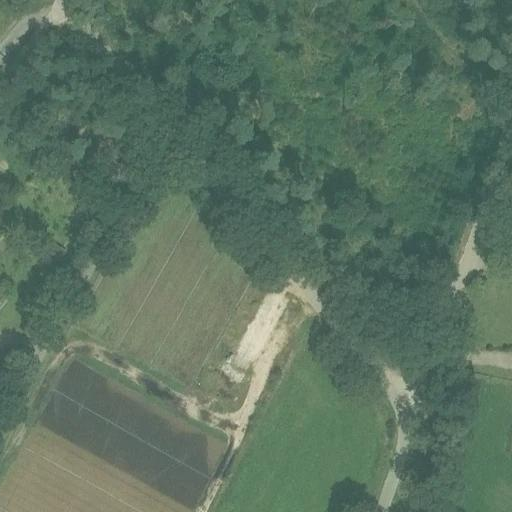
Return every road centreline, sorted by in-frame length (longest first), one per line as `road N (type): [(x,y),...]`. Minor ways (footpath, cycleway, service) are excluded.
road 1 (unclassified): [(412,415),(56,0)]
road 2 (unclassified): [(412,415),(511,126)]
